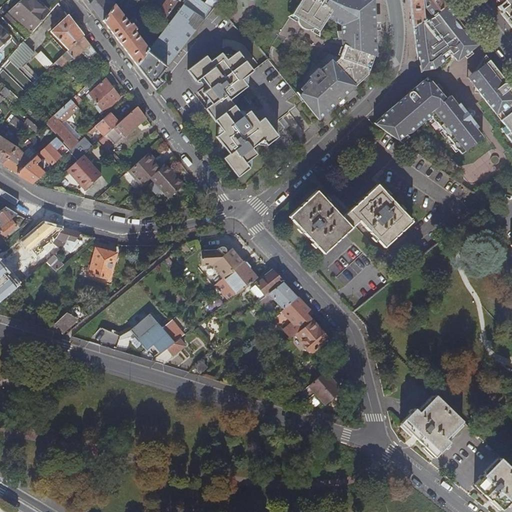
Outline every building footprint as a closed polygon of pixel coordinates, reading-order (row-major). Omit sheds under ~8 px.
[(21,0),(8,12),(32,33),(50,13),(35,0),(21,0)] [(95,10),(103,21),(115,6),(107,0),(101,0),(99,4),(95,10)] [(166,0),(157,13),(164,19),(178,0),(180,1),(180,0),(166,0)] [(212,11),(198,0),(187,0),(184,5),(204,21),(212,11)] [(302,0),(293,16),(297,19),(298,25),(301,28),(304,30),(309,31),(314,30),(319,33),(328,19),(341,27),(342,46),(346,47),(341,60),(339,60),(328,70),(325,67),(320,72),(318,70),(309,78),(311,80),(305,86),(308,89),(299,97),(318,121),(368,75),(376,51),(373,0),(302,0)] [(430,17),(447,6),(442,0),(411,0),(415,28),(428,18),(427,16),(424,18),(422,14),(421,10),(424,8),(430,17)] [(511,0),(505,0),(507,1),(498,7),(507,19),(505,20),(510,27),(511,25),(511,0)] [(162,56),(170,63),(204,21),(184,5),(183,5),(157,40),(168,48),(162,56)] [(103,21),(138,66),(148,53),(149,51),(134,32),(136,30),(132,24),(130,26),(115,6),(103,21)] [(473,40),(447,6),(430,17),(428,18),(415,28),(417,45),(419,45),(421,65),(425,65),(425,70),(436,68),(453,55),(473,40)] [(68,50),(83,36),(68,16),(51,32),(68,50)] [(1,32),(0,30),(0,48),(10,39),(2,30),(1,32)] [(89,60),(96,53),(83,36),(68,50),(64,54),(66,57),(69,54),(74,60),(81,53),(84,55),(89,60)] [(148,53),(166,68),(170,63),(162,56),(168,48),(157,40),(149,51),(148,53)] [(478,45),(473,40),(453,55),(457,61),(478,45)] [(33,55),(23,44),(10,57),(20,67),(33,55)] [(42,51),(37,56),(46,66),(51,61),(42,51)] [(239,177),(250,168),(246,163),(256,155),(251,148),(262,140),(266,145),(277,136),(263,118),(258,122),(249,111),(243,116),(230,100),(247,86),(242,79),(253,71),(238,52),(227,60),(221,53),(211,62),(206,56),(188,70),(196,82),(202,78),(210,88),(204,93),(212,104),(206,109),(224,131),(217,136),(230,154),(224,159),(239,177)] [(138,66),(156,91),(164,83),(158,79),(166,68),(148,53),(138,66)] [(69,62),(63,56),(46,71),(50,76),(59,68),(61,69),(69,62)] [(501,75),(487,57),(475,67),(464,75),(476,91),(478,91),(477,98),(486,101),(492,111),(495,112),(497,113),(500,112),(504,118),(499,120),(508,132),(504,135),(511,145),(511,89),(511,88),(508,89),(509,88),(509,86),(507,83),(504,83),(500,79),(501,75)] [(89,94),(104,113),(120,99),(105,79),(89,94)] [(460,154),(482,138),(468,120),(469,119),(466,114),(464,115),(450,96),(446,99),(432,81),(428,84),(425,84),(423,81),(422,82),(410,92),(408,102),(403,107),(399,102),(374,124),(399,141),(404,134),(413,129),(431,116),(460,154)] [(70,150),(82,139),(80,137),(76,141),(62,125),(72,115),(71,114),(78,108),(75,104),(80,99),(76,95),(45,124),(70,150)] [(115,146),(146,118),(138,107),(119,124),(106,135),(115,146)] [(104,137),(106,135),(119,124),(111,114),(91,131),(93,133),(97,129),(104,137)] [(91,131),(84,137),(86,139),(93,133),(91,131)] [(37,137),(34,134),(21,147),(24,149),(37,137)] [(0,137),(0,163),(1,164),(18,149),(5,140),(0,137)] [(112,146),(104,137),(98,143),(106,151),(109,148),(112,146)] [(69,151),(56,138),(39,154),(49,165),(47,167),(49,169),(62,157),(55,150),(58,147),(65,154),(69,151)] [(18,149),(1,164),(18,174),(31,161),(18,149)] [(150,178),(160,170),(153,162),(155,160),(149,153),(128,172),(141,186),(150,178)] [(112,157),(120,167),(123,165),(114,155),(112,157)] [(83,156),(67,171),(75,179),(77,178),(87,189),(101,176),(83,156)] [(18,174),(32,184),(44,174),(36,166),(40,161),(36,157),(31,161),(18,174)] [(172,172),(165,165),(160,170),(150,178),(169,198),(182,187),(171,174),(172,172)] [(184,185),(172,172),(171,174),(182,187),(184,185)] [(77,178),(75,179),(85,191),(87,189),(77,178)] [(347,225),(351,229),(359,222),(383,248),(411,222),(377,185),(348,211),(354,218),(347,225)] [(323,255),(351,229),(347,225),(354,218),(348,211),(340,217),(316,191),(288,216),(323,255)] [(0,211),(0,227),(1,228),(17,215),(5,208),(0,211)] [(16,228),(12,222),(0,230),(0,231),(5,237),(16,228)] [(56,227),(42,223),(20,241),(27,250),(56,227)] [(60,250),(46,262),(55,272),(64,264),(57,257),(64,252),(66,248),(75,242),(80,234),(63,230),(56,239),(52,244),(60,250)] [(76,254),(95,238),(83,235),(70,251),(76,254)] [(213,258),(225,248),(225,247),(223,246),(220,247),(213,253),(210,250),(201,251),(202,265),(204,264),(213,258)] [(216,267),(233,253),(230,250),(225,253),(227,250),(226,249),(225,248),(213,258),(204,264),(213,264),(215,267),(216,267)] [(116,254),(96,249),(89,274),(109,279),(116,254)] [(223,278),(241,263),(233,253),(216,267),(215,267),(223,278)] [(0,300),(17,286),(8,274),(10,272),(0,260),(0,300)] [(237,268),(244,262),(243,261),(241,263),(223,278),(222,279),(237,268)] [(229,300),(258,279),(244,262),(237,268),(222,279),(216,284),(229,300)] [(269,294),(284,283),(273,271),(256,285),(266,296),(269,294)] [(284,310),(299,298),(284,283),(269,294),(273,298),(284,310)] [(265,297),(266,296),(256,285),(252,290),(261,300),(265,297)] [(261,308),(268,302),(265,297),(261,300),(257,303),(261,308)] [(290,339),(313,321),(310,318),(314,315),(299,298),(284,310),(282,312),(293,324),(283,330),(290,339)] [(133,332),(153,316),(150,312),(130,328),(133,332)] [(75,318),(66,313),(53,325),(61,330),(75,318)] [(167,348),(175,342),(162,327),(153,316),(133,332),(147,349),(153,343),(161,353),(167,348)] [(179,339),(184,334),(172,319),(162,327),(175,342),(179,339)] [(290,339),(289,341),(292,344),(300,338),(308,348),(306,349),(309,353),(312,353),(329,339),(313,321),(290,339)] [(184,345),(179,339),(175,342),(167,348),(172,354),(184,345)] [(332,366),(343,356),(341,348),(326,359),(332,366)] [(325,403),(350,383),(343,356),(332,366),(302,391),(309,399),(316,393),(325,403)] [(207,368),(202,361),(196,366),(201,373),(207,368)] [(464,424),(437,397),(420,415),(416,412),(401,427),(435,461),(450,445),(447,442),(464,424)] [(502,511),(504,511),(511,504),(511,470),(502,460),(475,488),(491,503),(492,502),(502,511)]
